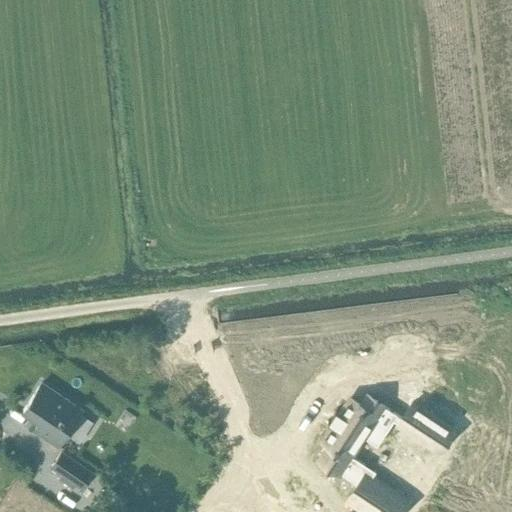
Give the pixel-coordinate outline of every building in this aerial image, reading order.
[(34,430),(58,446),(82,410),(42,383),(23,410),(40,422),(34,430)] [(331,444),(320,459),(353,482),(364,467),(351,458),(364,440),(377,449),(400,418),(372,397),(364,407),(354,399),(343,414),(340,411),(332,423),(335,425),(325,439),(331,444)] [(414,399),(400,420),(440,446),(454,425),(414,399)] [(93,472),(61,451),(50,468),(82,489),(93,472)] [(364,471),(346,498),(366,511),(393,511),(403,498),(364,471)]
